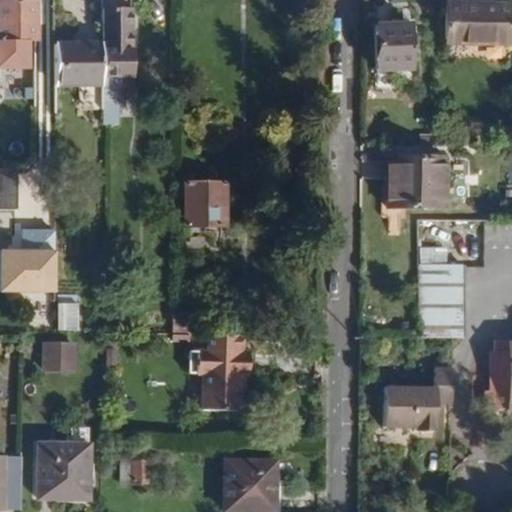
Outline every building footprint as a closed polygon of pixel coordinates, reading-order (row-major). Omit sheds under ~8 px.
[(131,80),(130,0),(100,0),(100,44),(101,87),(101,125),(117,125),(117,80),(131,80)] [(35,2),(0,1),(0,41),(34,41),(35,2)] [(447,5),(446,44),(508,46),(509,6),(447,5)] [(376,26),(376,71),(410,71),(410,27),(376,26)] [(101,87),(100,44),(53,44),(53,65),(53,87),(101,87)] [(53,87),(53,65),(32,64),(32,115),(54,115),(53,87)] [(385,162),(385,210),(444,210),(443,161),(385,162)] [(225,186),(184,185),(185,227),(225,227),(225,186)] [(466,340),(466,266),(423,266),(421,340),(453,340),(466,340)] [(59,305),(58,331),(77,331),(77,305),(59,305)] [(195,333),(195,313),(173,313),(173,332),(195,333)] [(52,318),(36,318),(36,330),(51,330),(52,318)] [(241,354),(241,337),(210,336),(209,353),(241,354)] [(506,345),(506,343),(493,342),(493,356),(505,357),(506,345)] [(511,410),(511,345),(506,345),(505,357),(493,356),(491,356),(490,392),(491,407),(507,408),(507,411),(511,410)] [(44,346),(43,371),(72,372),(73,346),(44,346)] [(235,414),(237,379),(248,379),(248,354),(241,354),(209,353),(204,353),(202,412),(235,414)] [(432,415),(433,406),(437,406),(452,407),(452,371),(436,371),(435,391),(385,391),(385,431),(416,431),(416,434),(436,435),(437,416),(436,416),(432,415)] [(39,447),(37,500),(86,502),(88,448),(39,447)] [(225,463),(222,511),(273,511),(275,464),(225,463)] [(149,464),(122,464),(121,484),(149,486),(149,464)]
